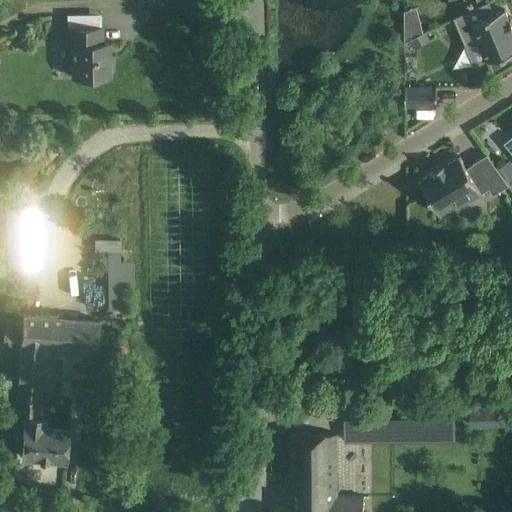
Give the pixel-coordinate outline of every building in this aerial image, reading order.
[(488,2),(454,18),(465,44),(479,38),(489,61),(491,60),(492,63),(505,57),(504,54),(511,51),(511,23),(510,19),(509,20),(505,9),(493,14),(488,2)] [(418,35),(415,24),(404,27),(404,41),(411,38),(418,35)] [(71,46),(71,76),(109,76),(109,42),(102,43),(102,26),(66,27),(66,46),(71,46)] [(418,35),(411,38),(415,46),(427,40),(424,32),(418,35)] [(405,86),(405,106),(437,106),(437,86),(405,86)] [(445,165),(444,163),(434,169),(435,171),(420,180),(438,209),(453,200),(455,203),(486,184),(492,193),(508,183),(487,154),(473,162),(474,163),(466,167),(460,156),(445,165)] [(511,165),(508,161),(498,169),(506,178),(511,173),(511,165)] [(0,266),(37,265),(33,203),(4,205),(6,246),(0,246),(0,266)] [(95,239),(95,251),(107,251),(107,260),(119,260),(119,251),(119,239),(95,239)] [(120,309),(119,280),(107,280),(107,282),(107,309),(120,309)] [(41,397),(41,388),(45,346),(56,346),(97,350),(99,320),(22,314),(20,343),(21,344),(17,395),(40,397),(41,397)] [(45,346),(41,388),(52,389),(56,346),(45,346)] [(24,415),(23,437),(21,457),(65,460),(68,427),(44,425),(44,417),(39,417),(40,412),(44,413),(45,397),(41,397),(40,397),(17,395),(15,410),(25,411),(25,416),(24,415)] [(511,403),(470,405),(471,426),(511,424),(511,403)] [(345,418),(345,442),(392,441),(392,418),(345,418)] [(310,434),(290,434),(290,511),(336,511),(363,511),(363,496),(336,496),(336,483),(337,471),(337,434),(310,434)]
